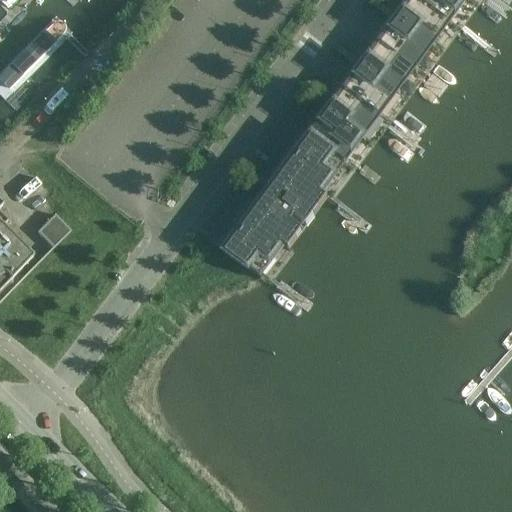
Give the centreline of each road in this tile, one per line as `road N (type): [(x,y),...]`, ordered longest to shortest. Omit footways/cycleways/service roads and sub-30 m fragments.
road 1 (residential): [(345,0),(24,425)]
road 2 (tertiary): [(110,511),(24,425)]
